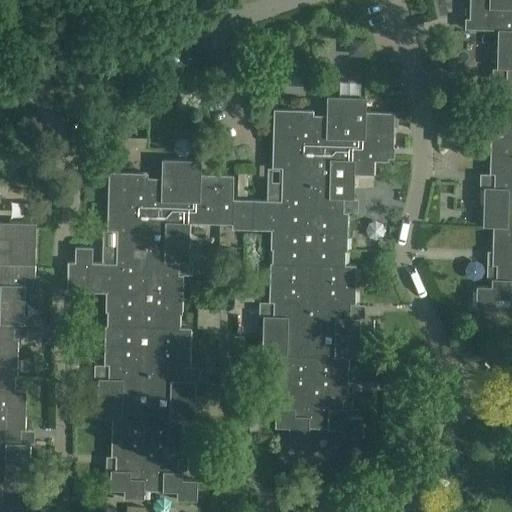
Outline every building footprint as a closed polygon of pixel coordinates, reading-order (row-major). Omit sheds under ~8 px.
[(493,227),(492,252),(487,252),(487,279),(492,279),(492,280),(492,287),(477,287),(476,307),(496,307),(496,300),(510,300),(511,295),(511,0),(470,0),(469,30),(498,31),(497,53),(497,69),(502,69),(506,69),(506,82),(502,82),(501,122),(502,122),(502,136),(491,135),(490,174),(495,174),(495,188),(490,188),(484,188),(484,205),(483,227),(493,227)] [(307,76),(285,75),(285,85),(307,85),(307,76)] [(348,225),(348,213),(344,213),(344,199),(354,199),(354,188),(354,175),(374,175),(374,161),(388,161),(388,158),(388,147),(393,147),(394,114),(365,113),(365,98),(338,97),(338,112),(327,111),(327,116),(327,138),(313,138),(313,116),(313,111),(274,111),(273,168),(273,170),(283,170),(283,202),(267,201),(234,200),(234,176),(201,176),(201,161),(175,161),(175,172),(162,172),(161,179),(161,200),(148,200),(148,179),(148,174),(109,174),(109,231),(116,231),(116,263),(103,263),(92,263),(92,248),(75,248),(75,263),(68,263),(67,263),(68,293),(105,293),(105,314),(106,314),(106,326),(105,326),(105,365),(109,365),(109,379),(105,379),(98,379),(98,395),(98,418),(112,418),(112,420),(113,420),(111,457),(115,457),(115,471),(111,471),(110,491),(124,491),(124,499),(144,499),(144,491),(144,487),(163,487),(163,492),(177,492),(177,500),(196,500),(197,480),(183,480),(183,472),(178,472),(178,458),(182,458),(182,445),(182,420),(194,420),(194,399),(195,382),(189,382),(186,382),(186,368),(189,368),(189,329),(180,329),(180,315),(182,315),(182,275),(182,274),(180,274),(180,262),(185,262),(190,262),(190,245),(190,224),(233,224),(233,231),(271,231),(271,249),(273,249),(273,263),(271,263),(269,303),(274,303),(274,316),(270,316),(263,315),(263,332),(264,332),(264,355),(279,355),(278,394),(280,394),(280,408),(275,408),(275,428),(289,428),(289,436),(309,437),(309,424),(328,424),(328,429),(342,429),(342,438),(362,438),(362,418),(347,418),(347,410),(344,410),(344,396),(349,396),(349,358),(359,358),(359,335),(354,335),(354,319),(350,319),(350,306),(356,306),(356,291),(356,266),(345,266),(345,251),(348,251),(348,225)] [(458,125),(437,125),(437,143),(458,143),(458,125)] [(147,139),(126,138),(126,147),(147,148),(147,139)] [(0,235),(0,511),(17,511),(18,508),(19,482),(30,483),(30,460),(31,444),(25,444),(21,443),(22,430),(25,430),(26,391),(15,391),(15,377),(17,377),(18,338),(14,338),(14,325),(18,325),(24,325),(24,306),(25,285),(34,286),(38,286),(39,276),(34,276),(35,242),(36,224),(9,223),(9,236),(0,235)] [(233,301),(253,302),(253,289),(234,288),(233,301)] [(198,309),(198,320),(200,320),(200,329),(220,329),(220,309),(198,309)] [(261,431),(262,412),(249,412),(249,431),(261,431)] [(212,463),(226,470),(231,462),(216,454),(212,463)]
